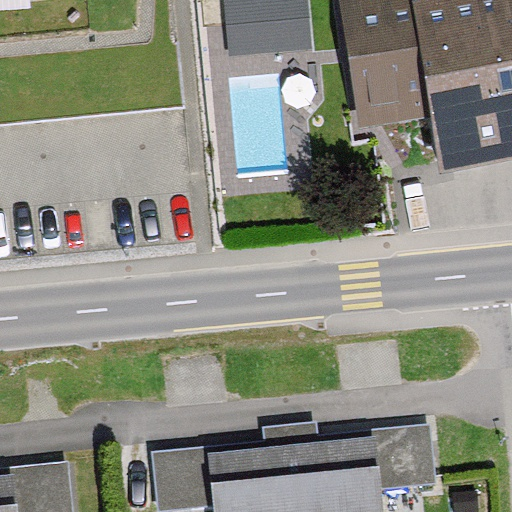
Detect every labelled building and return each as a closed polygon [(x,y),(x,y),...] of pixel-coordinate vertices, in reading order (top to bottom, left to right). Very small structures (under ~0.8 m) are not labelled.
[(511,0),(303,0),(323,125),(381,116),(390,172),(511,152),(511,0)] [(414,425),(352,431),(357,481),(420,474),(414,425)] [(168,454),(171,481),(174,511),(361,511),(357,481),(352,431),(168,454)] [(168,454),(127,459),(131,511),(173,511),(171,481),(168,454)] [(67,511),(63,458),(0,463),(0,478),(2,511),(67,511)]
